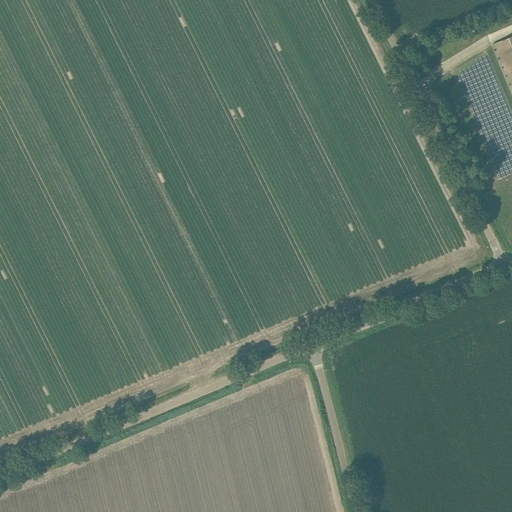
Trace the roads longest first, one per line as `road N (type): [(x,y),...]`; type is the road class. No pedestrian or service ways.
road 1 (unclassified): [(0,474),(312,344)]
road 2 (unclassified): [(503,264),(370,0)]
road 3 (unclassified): [(312,344),(503,264)]
road 4 (unclassified): [(354,511),(312,344)]
